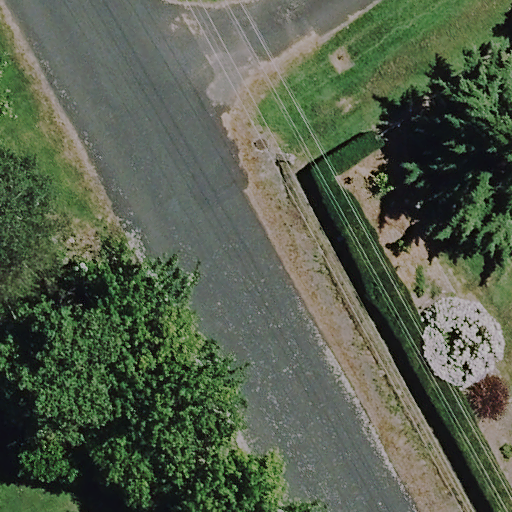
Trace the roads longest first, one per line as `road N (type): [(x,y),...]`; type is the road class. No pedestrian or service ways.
road 1 (unclassified): [(75,0),(358,511)]
road 2 (unknown): [(150,135),(351,0)]
